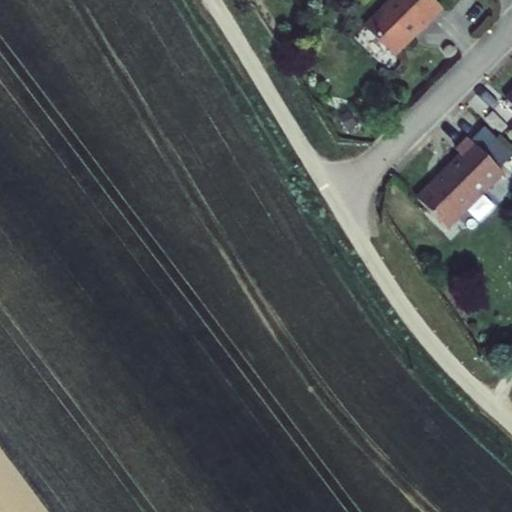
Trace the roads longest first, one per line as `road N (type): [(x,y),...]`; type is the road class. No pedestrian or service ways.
road 1 (residential): [(334,199),(422,333),(511,422)]
road 2 (residential): [(334,199),(511,26)]
road 3 (residential): [(213,0),(334,199)]
